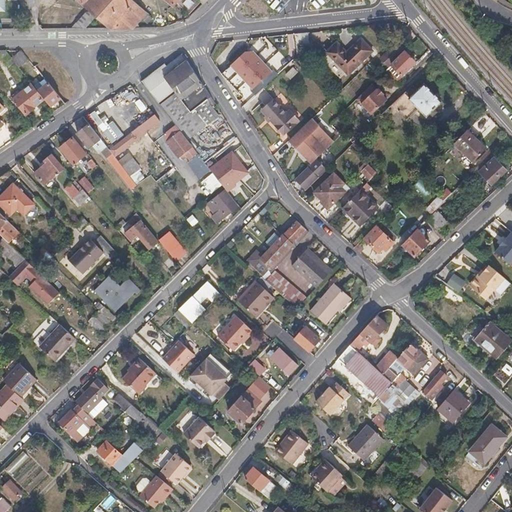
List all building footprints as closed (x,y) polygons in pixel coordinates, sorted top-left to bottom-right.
[(79,0),(112,30),(140,29),(137,24),(142,19),(146,13),(131,0),(79,0)] [(166,0),(173,6),(176,4),(189,15),(201,3),(197,0),(166,0)] [(77,23),(85,30),(96,18),(89,12),(86,13),(77,23)] [(146,13),(142,19),(147,24),(152,19),(146,13)] [(309,46),(309,33),(295,33),(295,56),(309,46)] [(326,53),(348,75),(371,52),(360,40),(346,54),(336,44),(326,53)] [(391,66),(404,52),(397,45),(380,61),(388,69),(391,66)] [(0,56),(9,68),(16,63),(6,51),(0,50),(0,56)] [(13,57),(20,67),(28,61),(21,51),(13,57)] [(255,96),(277,75),(272,69),(270,71),(251,51),(243,53),(229,66),(247,85),(246,87),(255,96)] [(404,52),(391,66),(402,77),(415,64),(404,52)] [(191,112),(202,127),(217,116),(206,100),(211,97),(186,59),(182,54),(167,66),(165,63),(157,69),(174,91),(191,112)] [(388,69),(385,71),(396,83),(402,77),(391,66),(388,69)] [(157,69),(142,81),(159,103),(174,91),(157,69)] [(48,83),(38,91),(51,107),(61,100),(48,83)] [(12,97),(26,115),(35,108),(44,100),(31,84),(16,97),(14,95),(12,97)] [(371,85),(356,100),(371,116),(387,102),(381,96),(382,94),(377,89),(375,90),(371,85)] [(417,92),(412,86),(404,95),(411,102),(427,118),(430,115),(441,103),(424,85),(417,92)] [(202,127),(174,91),(159,103),(182,131),(185,129),(191,136),(202,127)] [(411,102),(404,95),(383,114),(389,120),(398,111),(407,118),(414,112),(416,115),(418,117),(422,118),(425,120),(430,120),(434,119),(430,115),(427,118),(411,102)] [(284,106),(281,109),(273,100),(261,111),(284,135),(298,122),(284,106)] [(109,150),(115,157),(157,124),(157,123),(152,117),(109,150)] [(312,164),(333,143),(317,127),(318,126),(312,119),(288,141),(295,149),(296,148),(312,164)] [(89,148),(93,145),(101,139),(89,124),(78,133),(89,148)] [(163,136),(179,156),(186,151),(193,146),(176,125),(163,136)] [(485,148),(468,131),(453,146),(471,163),(485,148)] [(74,164),(86,155),(73,138),(61,147),(74,164)] [(131,189),(137,185),(130,176),(119,161),(115,157),(109,150),(101,139),(93,145),(99,153),(101,151),(131,189)] [(179,156),(183,161),(190,155),(186,151),(179,156)] [(119,161),(130,176),(140,168),(129,153),(119,161)] [(45,184),(63,169),(52,155),(45,161),(46,163),(35,173),(45,184)] [(212,172),(200,155),(188,164),(201,180),(212,172)] [(214,174),(224,186),(226,190),(231,196),(239,190),(237,188),(235,186),(250,175),(237,158),(222,169),(221,167),(213,172),(214,174)] [(93,169),(97,165),(92,159),(87,162),(93,169)] [(307,169),(295,180),(305,191),(317,180),(315,177),(324,169),(316,160),(307,169)] [(480,173),(491,185),(505,171),(494,160),(480,173)] [(361,172),(368,166),(365,163),(359,169),(361,172)] [(370,181),(376,174),(368,166),(361,172),(370,181)] [(213,196),(224,186),(214,174),(203,182),(213,196)] [(251,177),(250,175),(235,186),(237,188),(251,177)] [(345,193),(340,188),(343,185),(333,175),(314,194),(329,209),(345,193)] [(79,181),(89,193),(95,188),(85,176),(79,181)] [(90,197),(83,189),(79,192),(72,183),(64,189),(73,199),(74,198),(80,205),(90,197)] [(14,184),(0,197),(0,203),(11,215),(18,209),(25,215),(35,204),(14,184)] [(231,196),(226,190),(213,200),(221,210),(220,211),(225,218),(239,207),(231,196)] [(377,209),(360,192),(343,209),(360,226),(377,209)] [(445,195),(440,200),(443,204),(448,198),(445,195)] [(221,210),(213,200),(209,203),(217,213),(220,211),(221,210)] [(403,209),(398,204),(392,211),(397,215),(403,209)] [(426,221),(437,210),(433,206),(429,210),(430,211),(423,218),(426,221)] [(433,229),(437,233),(448,223),(437,211),(426,222),(433,229)] [(21,233),(0,212),(0,234),(10,244),(21,233)] [(141,222),(142,220),(137,213),(133,216),(138,222),(140,220),(141,222)] [(121,228),(126,223),(123,220),(117,226),(119,229),(121,228)] [(138,235),(150,249),(158,243),(141,222),(140,220),(138,222),(125,233),(129,238),(131,236),(134,239),(138,235)] [(426,222),(426,221),(416,231),(424,238),(433,229),(426,222)] [(257,250),(245,262),(263,279),(292,247),(306,232),(296,222),(264,256),(257,250)] [(393,244),(375,227),(363,239),(378,253),(382,249),(385,252),(393,244)] [(428,243),(424,238),(416,231),(403,245),(415,257),(428,243)] [(169,233),(159,240),(175,260),(184,252),(169,233)] [(501,249),(496,255),(511,268),(511,267),(511,234),(511,235),(507,241),(506,241),(500,248),(501,249)] [(37,256),(41,252),(24,236),(20,240),(37,256)] [(69,260),(83,273),(104,253),(111,260),(117,253),(101,236),(95,243),(91,239),(78,252),(69,260)] [(10,244),(3,237),(0,240),(0,250),(18,268),(27,276),(34,283),(41,275),(10,244)] [(358,245),(354,249),(361,255),(364,251),(358,245)] [(67,259),(69,260),(78,252),(76,250),(67,259)] [(317,288),(333,271),(326,267),(327,266),(320,262),(322,261),(314,256),(315,255),(308,251),(294,266),(317,288)] [(494,291),(504,279),(489,267),(483,273),(479,278),(475,279),(470,284),(471,288),(485,300),(493,291),(494,291)] [(9,277),(18,285),(27,276),(18,268),(9,277)] [(307,300),(276,271),(266,281),(298,309),(307,300)] [(49,305),(60,293),(41,275),(34,283),(30,287),(49,305)] [(110,276),(95,291),(116,312),(135,293),(137,294),(141,290),(129,278),(120,286),(110,276)] [(465,297),(435,276),(424,286),(433,293),(435,291),(457,307),(465,297)] [(256,317),(273,297),(256,281),(239,301),(256,317)] [(190,323),(220,295),(207,282),(177,310),(190,323)] [(335,285),(329,291),(346,307),(352,300),(335,285)] [(346,307),(329,291),(311,312),(326,326),(341,309),(343,310),(346,307)] [(113,322),(100,310),(89,322),(101,333),(113,322)] [(376,316),(350,346),(357,351),(364,344),(367,347),(370,343),(374,346),(380,339),(377,336),(387,326),(376,316)] [(254,332),(237,317),(219,337),(234,351),(246,337),(248,338),(254,332)] [(475,341),(489,353),(497,360),(511,342),(488,322),(474,340),(475,341)] [(68,348),(77,339),(61,325),(41,347),(55,360),(67,347),(68,348)] [(306,327),(294,340),(309,352),(320,340),(306,327)] [(180,341),(163,359),(178,373),(195,355),(180,341)] [(486,356),(489,353),(475,341),(473,344),(486,356)] [(427,359),(410,344),(397,359),(396,360),(405,368),(413,375),(427,359)] [(357,351),(350,346),(338,360),(377,396),(379,397),(389,386),(392,383),(376,369),(357,351)] [(70,350),(68,348),(67,347),(55,360),(58,363),(70,350)] [(289,377),(299,366),(279,348),(269,358),(289,377)] [(391,353),(376,369),(392,383),(398,376),(389,368),(396,360),(397,359),(391,353)] [(145,385),(144,384),(155,371),(138,356),(130,364),(133,366),(121,378),(138,393),(145,385)] [(206,359),(191,376),(219,401),(231,389),(224,383),(228,378),(206,359)] [(255,360),(248,367),(257,375),(261,370),(257,367),(259,364),(255,360)] [(331,368),(369,404),(377,396),(338,360),(331,368)] [(401,373),(405,368),(396,360),(389,368),(398,376),(401,373)] [(18,363),(2,380),(21,397),(38,380),(18,363)] [(429,397),(440,385),(447,377),(441,371),(423,392),(429,397)] [(406,378),(401,373),(398,376),(392,383),(389,386),(394,391),(405,380),(406,378)] [(88,414),(103,399),(101,397),(109,389),(98,379),(91,387),(93,389),(78,405),(88,414)] [(21,397),(2,380),(0,382),(0,416),(5,421),(24,400),(21,397)] [(394,391),(389,386),(379,397),(371,406),(370,407),(370,409),(377,415),(372,420),(385,432),(391,426),(389,424),(418,393),(405,380),(394,391)] [(316,402),(330,414),(349,394),(337,383),(331,389),(329,387),(316,402)] [(442,386),(440,385),(429,397),(431,399),(442,386)] [(469,403),(454,390),(437,409),(453,422),(469,403)] [(242,424),(255,409),(261,402),(249,392),(243,398),(242,397),(228,412),(242,424)] [(126,411),(132,405),(119,393),(114,398),(121,404),(120,406),(126,411)] [(88,414),(91,417),(100,408),(102,409),(108,403),(103,399),(88,414)] [(163,432),(160,430),(132,405),(126,411),(156,439),(163,432)] [(91,429),(97,424),(79,407),(74,412),(72,410),(60,422),(72,434),(76,438),(88,426),(91,429)] [(475,420),(479,424),(487,414),(483,411),(475,420)] [(207,438),(209,440),(216,432),(199,417),(184,435),(199,448),(205,441),(207,438)] [(348,446),(363,460),(383,439),(368,425),(348,446)] [(484,464),(505,437),(491,425),(469,451),(484,464)] [(79,441),(91,429),(88,426),(76,438),(79,441)] [(312,447),(293,431),(276,451),(295,467),(312,447)] [(98,451),(114,466),(123,456),(107,442),(98,451)] [(136,442),(126,452),(135,460),(145,450),(136,442)] [(420,459),(406,446),(398,453),(391,461),(407,473),(420,459)] [(122,473),(135,460),(126,452),(114,466),(122,473)] [(193,467),(177,453),(162,471),(172,479),(177,484),(193,467)] [(320,468),(312,477),(326,492),(342,475),(325,459),(319,466),(320,468)] [(416,480),(428,466),(420,459),(407,473),(416,480)] [(308,474),(312,477),(320,468),(319,466),(317,464),(308,474)] [(254,468),(245,479),(266,496),(275,485),(254,468)] [(172,479),(162,471),(159,475),(168,483),(172,479)] [(166,498),(174,489),(157,475),(152,481),(142,492),(140,495),(154,507),(160,501),(164,496),(166,498)] [(347,481),(342,475),(326,492),(332,497),(347,481)] [(138,488),(142,492),(152,481),(147,478),(143,478),(137,485),(138,488)] [(14,500),(22,493),(10,480),(2,488),(14,500)] [(442,511),(452,499),(437,487),(420,508),(424,511),(442,511)] [(85,511),(91,506),(80,494),(66,509),(68,511),(85,511)] [(0,511),(5,511),(11,507),(6,501),(0,507),(0,511)]
